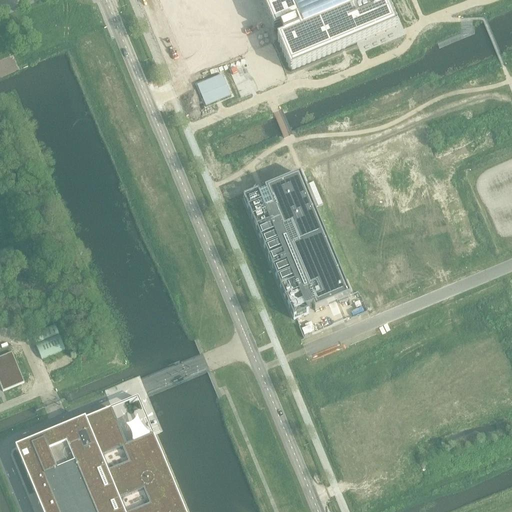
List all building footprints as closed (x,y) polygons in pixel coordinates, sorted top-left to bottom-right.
[(161,0),(189,68),(265,36),(270,34),(280,30),(283,38),(277,41),(282,52),(284,56),(290,72),(357,45),(397,28),(393,18),(388,7),(386,3),(385,0),(161,0)] [(258,193),(244,199),(294,320),(296,319),(308,314),(307,311),(313,308),(315,312),(350,297),(343,281),(314,209),(300,176),(265,190),(265,191),(266,194),(259,197),(258,193)] [(11,246),(0,249),(0,266),(17,260),(11,246)] [(55,326),(31,336),(35,345),(59,335),(55,326)] [(58,335),(35,345),(41,359),(42,360),(65,350),(58,335)] [(184,511),(180,499),(153,436),(151,436),(145,439),(144,439),(144,438),(143,438),(142,438),(141,438),(140,439),(140,440),(140,441),(127,447),(112,412),(113,412),(112,410),(16,450),(33,493),(41,511),(184,511)]
